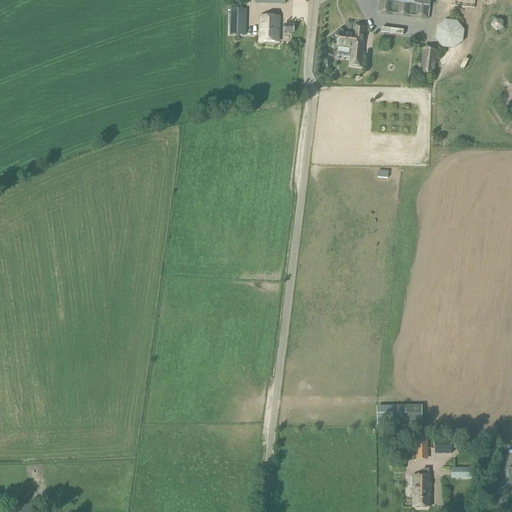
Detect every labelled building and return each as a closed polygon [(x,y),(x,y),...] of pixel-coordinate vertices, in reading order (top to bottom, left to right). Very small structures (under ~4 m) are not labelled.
[(417,6),(415,18),(428,20),(430,0),(380,0),(380,1),(417,6)] [(228,35),(245,36),(246,10),(229,9),(228,35)] [(259,41),(279,42),(280,18),(260,17),(259,41)] [(363,50),(365,28),(354,27),(353,35),(343,34),(343,32),(342,30),(340,30),(335,33),(335,35),(336,37),(339,37),(336,57),(349,59),(350,48),(352,48),(349,66),(363,68),(365,51),(363,50)] [(437,51),(434,48),(427,47),(423,49),(420,73),(424,76),(430,77),(434,75),(437,51)] [(428,438),(427,438),(416,438),(416,461),(428,461),(428,438)] [(452,441),(435,441),(435,455),(452,454),(452,441)] [(475,479),(474,468),(453,469),(454,479),(475,479)] [(430,507),(430,477),(413,477),(414,508),(430,507)]
